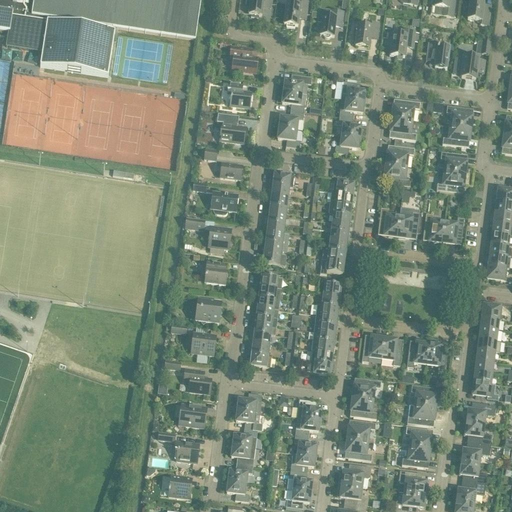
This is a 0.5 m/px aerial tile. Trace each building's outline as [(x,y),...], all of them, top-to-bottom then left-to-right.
[(0,0),(0,31),(9,33),(7,48),(27,51),(42,54),(40,68),(108,79),(116,29),(120,30),(195,42),(201,0),(0,0)] [(271,7),(271,0),(250,0),(248,16),(251,19),(258,20),(259,17),(261,17),(263,6),(271,7)] [(430,16),(441,17),(453,19),(455,0),(454,0),(435,0),(434,9),(431,8),(430,16)] [(490,8),(483,7),(484,2),(478,1),(478,0),(471,0),(472,0),(470,0),(469,0),(467,21),(481,23),(480,27),(488,28),(490,8)] [(305,21),(308,3),(300,2),(300,7),(286,5),(284,26),(286,27),(286,29),(294,30),(295,28),(298,28),(298,21),(305,21)] [(320,37),(323,37),(323,38),(323,39),(324,39),(325,40),(326,40),(327,41),(328,40),(329,40),(330,39),(331,38),(333,39),(335,29),(341,30),(343,14),(319,11),(317,23),(321,24),(320,37)] [(355,45),(355,48),(369,49),(370,41),(377,42),(379,26),(371,25),(371,29),(357,28),(356,39),(355,39),(355,40),(354,40),(354,41),(353,41),(353,42),(353,43),(354,44),(354,45),(355,45)] [(413,44),(414,34),(393,32),(390,57),(404,59),(406,47),(413,47),(413,44)] [(482,55),(489,56),(490,44),(483,43),(482,55)] [(435,68),(434,70),(446,71),(450,46),(435,44),(435,45),(429,44),(426,63),(430,63),(429,67),(435,68)] [(232,72),(255,75),(257,61),(250,60),(251,53),(231,51),(230,58),(234,58),(232,72)] [(462,69),(462,70),(461,79),(475,81),(476,75),(483,76),(484,63),(478,62),(478,60),(475,60),(474,59),(473,58),(469,58),(468,58),(467,59),(464,58),(463,63),(462,64),(462,65),(461,66),(461,67),(461,68),(462,69)] [(291,77),(290,84),(284,83),(283,94),(306,97),(307,87),(311,87),(312,80),(291,77)] [(343,84),(341,102),(364,104),(365,93),(359,93),(360,86),(343,84)] [(229,108),(249,110),(251,95),(242,94),(242,88),(228,86),(227,93),(231,93),(229,108)] [(291,106),(290,113),(303,115),(306,97),(283,94),(282,105),(291,106)] [(340,112),(339,119),(352,121),(353,114),(362,116),(364,104),(341,102),(340,112)] [(393,108),(391,121),(412,124),(414,111),(419,112),(420,105),(396,102),(396,108),(393,108)] [(451,116),(450,129),(471,131),(472,118),(469,118),(470,112),(447,109),(446,115),(451,116)] [(280,119),(279,130),(296,132),(298,122),(303,122),(303,115),(290,113),(289,120),(280,119)] [(505,124),(503,137),(511,138),(511,118),(509,118),(508,124),(505,124)] [(343,127),(341,138),(359,140),(361,129),(351,128),(352,121),(339,119),(338,127),(343,127)] [(412,124),(391,121),(389,134),(392,135),(392,141),(395,141),(401,142),(415,143),(416,137),(410,136),(412,124)] [(220,143),(243,146),(245,130),(222,127),(220,143)] [(471,131),(450,129),(448,141),(443,140),(442,147),(465,150),(466,144),(469,144),(471,131)] [(296,132),(279,130),(277,141),(286,142),(285,149),(299,151),(300,143),(295,143),(296,132)] [(511,138),(503,137),(502,150),(505,151),(504,156),(511,157),(511,138)] [(359,140),(341,138),(340,148),(335,148),(334,155),(348,157),(349,150),(358,151),(359,140)] [(387,154),(385,167),(406,170),(408,157),(413,158),(414,147),(401,146),(394,145),(394,149),(391,148),(390,154),(387,154)] [(204,161),(216,163),(217,153),(205,152),(204,161)] [(446,162),(444,174),(465,177),(466,164),(464,164),(464,158),(441,155),(440,161),(446,162)] [(220,180),(240,183),(242,168),(221,166),(220,180)] [(406,170),(385,167),(384,180),(387,180),(386,186),(409,189),(410,183),(405,182),(406,170)] [(112,178),(133,181),(134,176),(133,175),(126,174),(124,174),(113,172),(112,178)] [(465,177),(444,174),(442,187),(437,186),(436,193),(459,196),(460,190),(463,190),(465,177)] [(274,176),(273,187),(289,189),(292,190),(294,178),(274,176)] [(334,184),(332,195),(352,197),(354,186),(334,184)] [(193,185),(192,193),(205,194),(206,186),(193,185)] [(273,187),(271,198),(287,200),(289,189),(273,187)] [(511,192),(498,191),(496,204),(511,205),(511,192)] [(211,211),(213,212),(213,213),(213,214),(215,216),(216,217),(224,218),(224,217),(225,217),(226,217),(226,216),(227,216),(227,215),(227,213),(235,214),(236,206),(237,197),(213,194),(212,203),(211,211)] [(331,195),(330,205),(351,208),(352,197),(332,195),(331,195)] [(271,198),(270,208),(286,211),(287,200),(271,198)] [(511,205),(496,204),(495,214),(511,216),(511,205)] [(328,216),(333,216),(349,219),(351,208),(330,205),(328,216)] [(270,208),(269,217),(285,219),(286,211),(270,208)] [(383,238),(396,240),(399,219),(387,217),(387,212),(381,211),(378,234),(384,235),(383,238)] [(495,214),(494,225),(510,227),(511,216),(495,214)] [(399,219),(396,240),(409,241),(410,238),(416,239),(419,216),(412,215),(411,220),(399,219)] [(333,216),(332,225),(348,227),(349,219),(333,216)] [(269,217),(268,225),(284,227),(285,219),(269,217)] [(428,244),(441,245),(444,224),(432,223),(432,218),(426,217),(423,240),(429,241),(428,244)] [(185,231),(203,233),(204,223),(186,221),(185,231)] [(444,224),(441,245),(454,247),(455,244),(461,245),(464,222),(457,221),(456,226),(444,224)] [(268,225),(267,233),(283,236),(284,227),(268,225)] [(332,225),(331,233),(347,235),(348,227),(332,225)] [(494,225),(492,236),(509,238),(510,227),(494,225)] [(208,249),(228,252),(231,231),(211,229),(208,249)] [(267,233),(266,244),(287,247),(289,236),(283,236),(267,233)] [(331,233),(330,241),(346,244),(347,235),(331,233)] [(491,247),(508,249),(511,249),(511,238),(509,238),(492,236),(491,247)] [(330,241),(329,252),(345,254),(346,244),(330,241)] [(266,244),(264,255),(286,258),(287,247),(266,244)] [(491,247),(489,257),(506,259),(508,249),(491,247)] [(321,262),(327,263),(344,265),(345,254),(329,252),(323,251),(321,262)] [(286,258),(264,255),(263,266),(285,269),(286,258)] [(488,268),(507,270),(508,271),(510,260),(506,259),(489,257),(488,268)] [(344,265),(327,263),(326,274),(342,276),(344,265)] [(204,285),(225,287),(227,274),(225,274),(226,267),(206,264),(205,272),(206,272),(206,277),(205,277),(204,285)] [(507,270),(488,268),(486,281),(505,283),(507,270)] [(261,278),(260,289),(281,291),(282,280),(261,278)] [(317,296),(323,297),(339,299),(341,285),(319,282),(317,296)] [(260,289),(259,299),(279,302),(281,291),(260,289)] [(175,300),(187,302),(188,293),(176,291),(175,300)] [(323,297),(322,307),(338,309),(339,299),(323,297)] [(259,299),(257,310),(278,313),(279,302),(259,299)] [(195,323),(200,324),(203,327),(206,325),(218,326),(221,305),(198,302),(195,323)] [(317,307),(316,318),(337,320),(338,309),(322,307),(317,307)] [(483,307),(482,320),(498,322),(498,323),(500,323),(502,309),(483,307)] [(257,310),(256,318),(277,321),(278,313),(257,310)] [(255,327),(276,329),(277,321),(256,318),(255,327)] [(316,318),(315,326),(336,328),(337,320),(316,318)] [(482,320),(480,331),(497,333),(498,323),(498,322),(482,320)] [(315,326),(314,334),(334,337),(336,328),(315,326)] [(171,335),(185,336),(186,329),(172,327),(171,335)] [(255,327),(254,335),(270,337),(275,338),(276,329),(255,327)] [(480,331),(479,341),(500,344),(501,333),(497,333),(480,331)] [(314,334),(313,343),(333,345),(334,337),(314,334)] [(254,335),(253,346),(269,348),(270,337),(254,335)] [(191,355),(213,358),(216,338),(193,336),(191,355)] [(369,360),(381,361),(384,340),(371,339),(370,342),(364,341),(361,364),(368,365),(369,360)] [(384,340),(381,361),(394,363),(393,368),(399,369),(402,346),(396,345),(397,342),(384,340)] [(478,352),(494,354),(499,355),(500,344),(479,341),(478,352)] [(311,353),(312,353),(332,356),(333,345),(313,343),(311,353)] [(414,365),(426,367),(429,346),(416,344),(415,347),(409,347),(406,370),(413,371),(414,365)] [(253,346),(251,357),(271,359),(267,358),(269,348),(253,346)] [(429,346),(426,367),(438,368),(438,374),(444,375),(447,351),(441,351),(442,348),(429,346)] [(478,352),(476,363),(493,365),(494,354),(478,352)] [(312,353),(311,364),(331,367),(332,356),(312,353)] [(271,359),(251,357),(250,368),(270,370),(271,359)] [(165,371),(179,373),(180,365),(166,363),(165,371)] [(476,363),(475,373),(492,375),(493,365),(476,363)] [(331,367),(311,364),(310,375),(329,378),(331,367)] [(189,394),(209,397),(211,381),(203,380),(203,374),(185,372),(184,384),(190,385),(189,394)] [(475,373),(473,384),(490,386),(492,375),(475,373)] [(354,387),(352,400),(373,403),(374,390),(380,391),(381,384),(357,381),(357,387),(354,387)] [(490,386),(473,384),(472,397),(490,399),(492,386),(490,386)] [(416,395),(414,408),(435,410),(437,397),(434,397),(435,391),(411,388),(411,395),(416,395)] [(238,401),(237,412),(259,415),(261,405),(262,397),(248,396),(247,403),(238,401)] [(281,397),(280,405),(288,406),(289,398),(281,397)] [(373,403),(352,400),(350,413),(353,413),(352,419),(376,422),(377,416),(371,415),(373,403)] [(299,402),(297,420),(320,423),(321,412),(315,411),(316,404),(299,402)] [(467,419),(466,425),(484,427),(485,417),(494,419),(496,408),(472,405),(471,412),(467,412),(466,419),(467,419)] [(178,427),(204,431),(207,410),(181,406),(178,427)] [(435,410),(414,408),(413,420),(408,420),(407,426),(430,429),(431,423),(434,423),(435,410)] [(245,425),(244,431),(257,433),(259,415),(237,412),(235,423),(245,425)] [(297,420),(295,438),(308,440),(309,433),(318,434),(320,423),(297,420)] [(348,429),(347,442),(368,444),(369,432),(374,432),(375,426),(352,423),(351,429),(348,429)] [(467,438),(467,445),(490,448),(492,438),(483,436),(484,427),(466,425),(465,430),(464,437),(467,438)] [(411,437),(409,449),(430,452),(432,439),(429,439),(430,433),(406,430),(405,436),(411,437)] [(234,437),(232,448),(255,451),(257,433),(244,431),(243,438),(234,437)] [(158,442),(174,444),(175,437),(159,435),(158,442)] [(298,446),(297,456),(315,459),(316,448),(307,446),(308,440),(295,438),(294,445),(298,446)] [(368,444),(347,442),(345,455),(348,455),(347,461),(370,464),(371,457),(366,457),(368,444)] [(176,463),(197,465),(199,447),(176,444),(175,453),(177,454),(176,463)] [(462,459),(461,464),(479,467),(480,457),(489,458),(490,448),(467,445),(466,452),(462,451),(461,459),(462,459)] [(237,460),(236,467),(253,469),(255,451),(232,448),(231,459),(237,460)] [(430,452),(409,449),(408,462),(402,461),(401,468),(425,471),(425,465),(428,465),(430,452)] [(292,456),(290,474),(304,475),(304,468),(314,470),(315,459),(297,456),(292,456)] [(462,477),(462,484),(485,488),(487,477),(478,476),(479,467),(461,464),(460,470),(459,470),(458,477),(462,477)] [(229,473),(228,484),(246,486),(247,476),(252,476),(253,469),(236,467),(234,467),(233,473),(229,473)] [(341,485),(341,487),(362,489),(363,480),(368,481),(369,479),(370,470),(349,468),(349,474),(343,473),(342,479),(340,478),(339,485),(341,485)] [(288,481),(287,491),(310,494),(312,483),(303,482),(304,475),(290,474),(289,481),(288,481)] [(405,485),(404,495),(424,497),(425,495),(427,496),(427,489),(425,489),(426,484),(420,483),(421,477),(400,474),(399,483),(400,485),(405,485)] [(171,478),(168,496),(168,499),(189,502),(192,481),(171,478)] [(246,486),(228,484),(226,495),(236,496),(235,503),(248,504),(249,497),(244,496),(246,486)] [(457,498),(456,504),(474,506),(475,497),(484,498),(485,488),(462,484),(461,491),(457,491),(456,498),(457,498)] [(345,501),(344,507),(365,510),(366,501),(365,499),(361,499),(362,489),(341,487),(341,489),(339,488),(338,494),(340,495),(339,500),(345,501)] [(285,502),(286,502),(285,509),(302,511),(303,505),(309,505),(310,494),(287,491),(285,502)] [(396,505),(395,511),(416,511),(417,510),(423,511),(423,505),(425,505),(426,499),(424,499),(424,497),(404,495),(402,504),(398,503),(396,505)]
